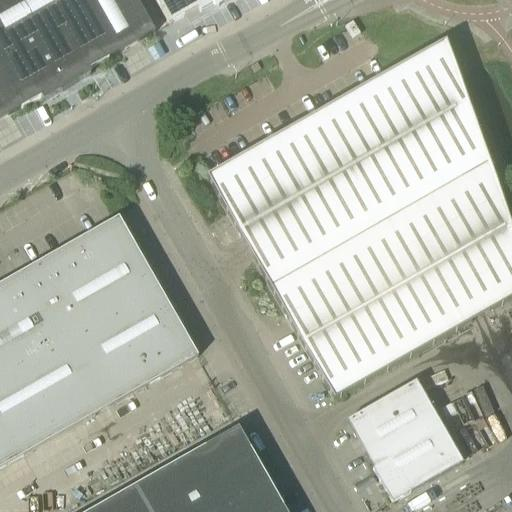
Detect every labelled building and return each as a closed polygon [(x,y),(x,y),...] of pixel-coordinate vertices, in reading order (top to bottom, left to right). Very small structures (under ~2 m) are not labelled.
[(87,72),(118,54),(154,34),(135,0),(0,0),(0,121),(41,98),(43,103),(90,76),(87,72)] [(153,0),(168,26),(189,14),(198,9),(200,13),(222,0),(153,0)] [(207,179),(333,403),(511,300),(511,234),(445,43),(207,179)] [(0,470),(197,359),(118,220),(113,223),(21,275),(0,286),(0,470)] [(373,470),(372,471),(391,505),(410,495),(462,465),(415,383),(346,423),(373,470)] [(283,511),(237,430),(92,511),(283,511)]
